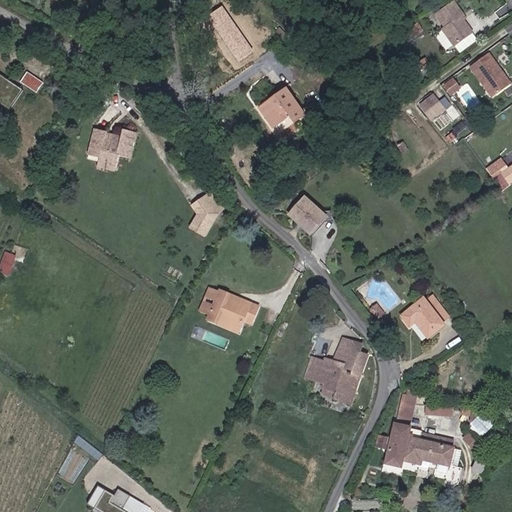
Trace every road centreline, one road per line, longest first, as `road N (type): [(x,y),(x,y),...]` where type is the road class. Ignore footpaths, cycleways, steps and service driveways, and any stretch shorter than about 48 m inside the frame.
road 1 (unclassified): [(327,511),(384,386),(381,348),(326,275),(241,191),(175,103)]
road 2 (unclassified): [(0,9),(175,103)]
